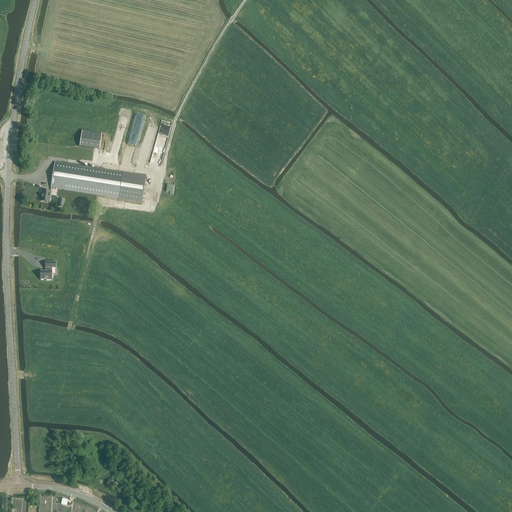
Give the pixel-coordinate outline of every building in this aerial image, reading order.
[(150,116),(145,131),(153,133),(157,119),(150,116)] [(77,146),(102,150),(104,134),(79,130),(77,146)] [(142,140),(140,145),(150,149),(151,146),(149,145),(150,142),(142,140)] [(123,173),(55,163),(51,188),(119,198),(119,199),(142,202),(146,177),(123,173)] [(41,201),(49,202),(51,191),(43,190),(41,201)] [(41,271),(41,279),(46,279),(46,280),(51,280),(51,279),(52,279),(52,271),(52,268),(56,268),(56,262),(45,262),(46,268),(46,271),(41,271)]
